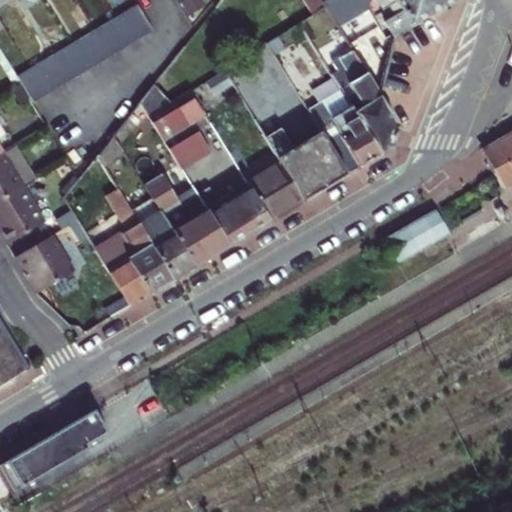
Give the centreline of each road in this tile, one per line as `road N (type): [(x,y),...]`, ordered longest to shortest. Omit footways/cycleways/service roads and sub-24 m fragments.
road 1 (tertiary): [(74,379),(421,172),(458,121),(493,33),(493,0)]
road 2 (residential): [(74,379),(0,277)]
